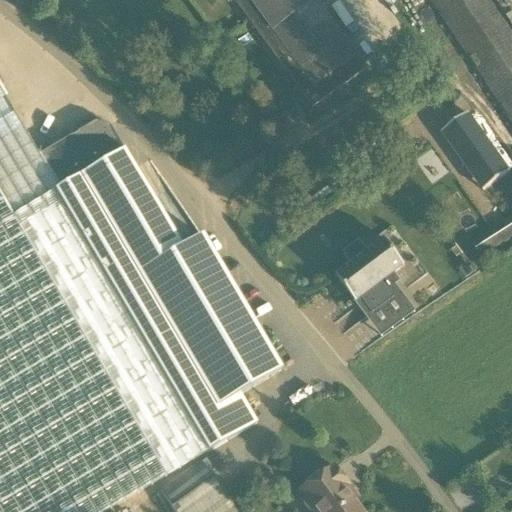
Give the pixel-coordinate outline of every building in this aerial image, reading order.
[(233,0),(314,110),(368,71),(318,2),(320,0),(233,0)] [(511,37),(487,0),(434,0),(431,2),(511,123),(511,37)] [(281,373),(202,237),(181,250),(141,182),(134,170),(124,154),(108,127),(95,124),(38,157),(0,92),(0,511),(107,511),(156,483),(166,478),(177,472),(197,459),(255,426),(239,398),(281,373)] [(466,113),(440,132),(483,190),(508,171),(466,113)] [(168,204),(160,211),(178,230),(185,224),(168,204)] [(511,213),(468,241),(479,259),(511,237),(511,213)] [(353,265),(336,278),(356,304),(360,301),(372,317),(396,300),(384,284),(405,268),(385,241),(367,255),(370,259),(356,270),(353,265)] [(233,511),(200,464),(180,477),(177,472),(166,478),(169,485),(160,491),(172,511),(233,511)] [(361,511),(345,490),(349,487),(335,469),(303,493),(317,511),(361,511)]
